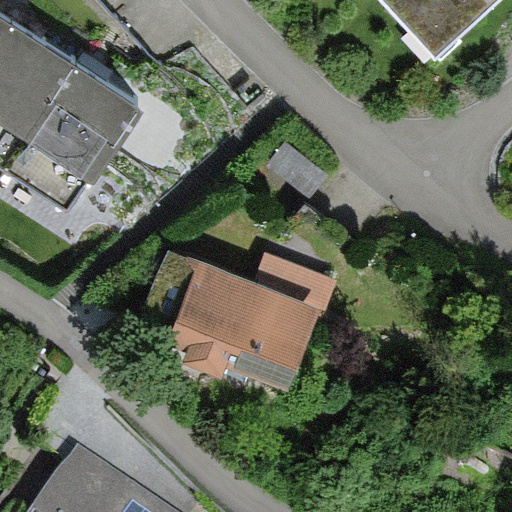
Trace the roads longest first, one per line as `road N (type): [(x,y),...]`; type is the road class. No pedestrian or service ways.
road 1 (residential): [(208,0),(336,120),(511,249)]
road 2 (residential): [(0,286),(49,317),(172,439),(263,511)]
